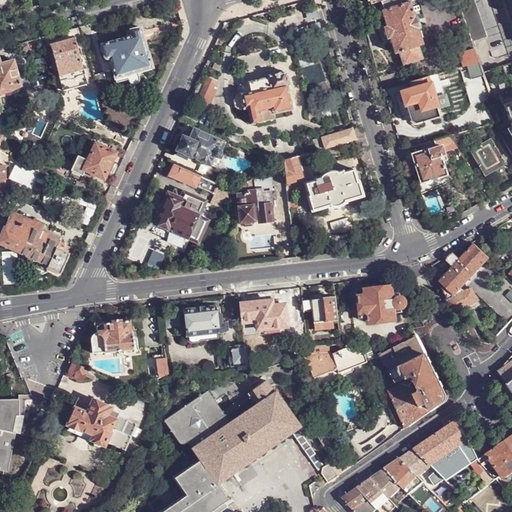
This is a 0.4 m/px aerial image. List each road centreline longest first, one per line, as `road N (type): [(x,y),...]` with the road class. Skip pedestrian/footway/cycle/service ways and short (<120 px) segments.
road 1 (tertiary): [(411,254),(85,297)]
road 2 (residential): [(193,6),(198,40),(85,297)]
road 3 (residential): [(332,0),(411,254)]
road 4 (residential): [(472,394),(328,496),(343,511)]
road 5 (residential): [(120,0),(0,33)]
